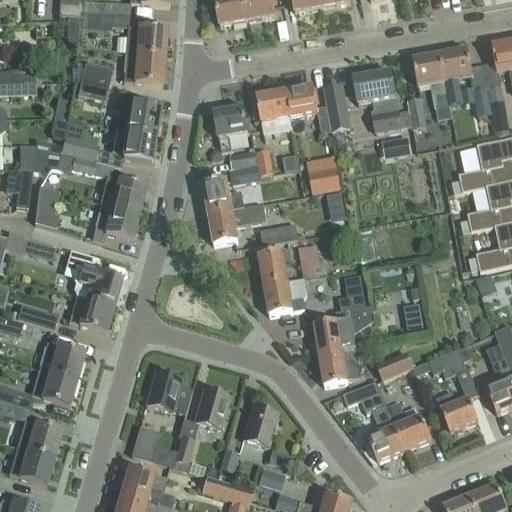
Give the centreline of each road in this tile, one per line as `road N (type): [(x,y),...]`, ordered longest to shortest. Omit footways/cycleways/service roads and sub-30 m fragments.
road 1 (residential): [(189,75),(511,17)]
road 2 (residential): [(390,511),(277,373),(137,327)]
road 3 (residential): [(137,327),(168,212),(189,75)]
road 4 (residential): [(83,511),(137,327)]
road 5 (residential): [(391,511),(511,452)]
